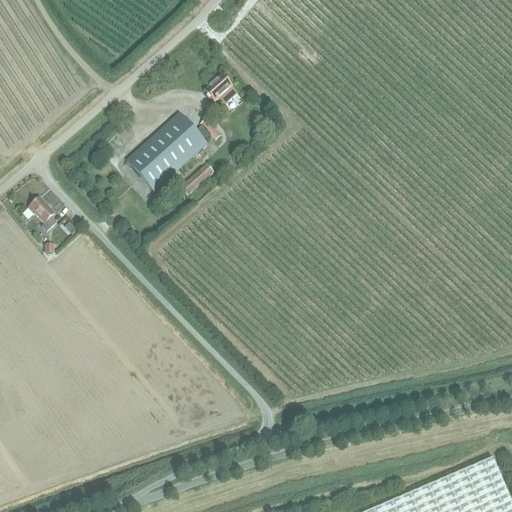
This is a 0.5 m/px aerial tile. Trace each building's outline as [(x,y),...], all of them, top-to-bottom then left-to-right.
[(213,105),(232,88),(222,77),(204,94),(213,105)] [(210,137),(213,140),(215,142),(220,137),(206,121),(201,126),(202,127),(195,133),(179,116),(126,163),(153,193),(206,146),(204,143),(210,137)] [(187,198),(213,174),(206,166),(180,189),(187,198)] [(174,208),(182,201),(176,195),(168,202),(174,208)] [(39,199),(28,210),(34,217),(35,216),(44,225),(41,227),(46,233),(57,224),(51,218),(54,215),(39,199)] [(53,256),(53,246),(44,246),(44,256),(53,256)] [(371,511),(511,511),(511,507),(492,460),(371,511)]
